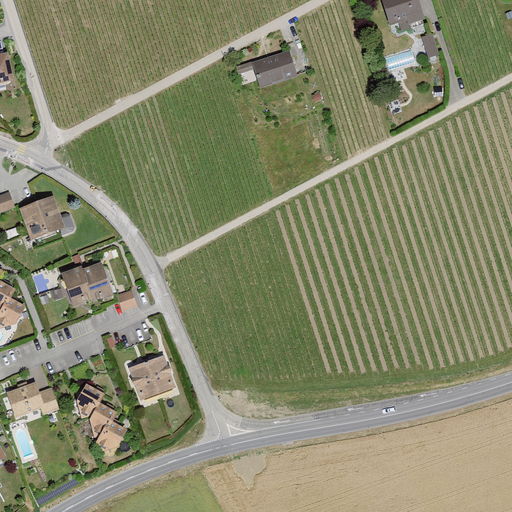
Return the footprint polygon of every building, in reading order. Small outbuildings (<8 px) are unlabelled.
[(424,0),(389,0),(394,17),(427,10),(424,0)] [(421,37),(429,58),(441,54),(433,33),(421,37)] [(295,43),(258,54),(265,76),(302,65),(295,43)] [(0,83),(14,81),(8,51),(0,52),(0,83)] [(9,192),(0,194),(0,211),(14,206),(9,192)] [(53,196),(19,209),(31,241),(65,228),(53,196)] [(61,274),(73,307),(91,301),(92,303),(114,295),(103,264),(82,271),(80,267),(61,274)] [(0,312),(0,313),(16,289),(1,279),(0,279),(0,312)] [(63,289),(54,291),(56,299),(65,297),(63,289)] [(135,289),(120,294),(125,310),(140,306),(135,289)] [(0,313),(0,328),(16,323),(26,306),(11,297),(0,313)] [(160,394),(176,388),(164,355),(147,362),(160,394)] [(142,400),(160,394),(147,362),(130,368),(142,400)] [(37,379),(5,391),(15,418),(41,409),(42,413),(58,407),(50,386),(41,390),(37,379)] [(105,393),(86,382),(77,400),(81,419),(91,417),(100,402),(105,393)] [(100,402),(91,417),(92,436),(99,436),(113,419),(119,412),(100,402)] [(113,419),(99,436),(95,443),(101,454),(116,448),(129,429),(113,419)]
